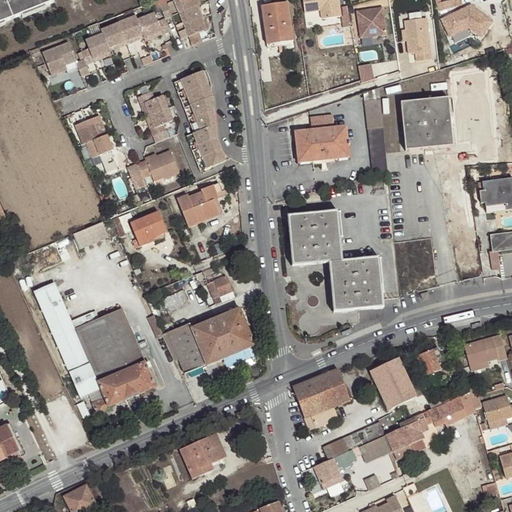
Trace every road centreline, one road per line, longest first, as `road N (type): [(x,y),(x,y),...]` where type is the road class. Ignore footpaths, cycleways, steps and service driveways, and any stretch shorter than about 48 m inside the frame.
road 1 (tertiary): [(251,124),(275,379)]
road 2 (tertiary): [(275,379),(450,314),(511,303)]
road 3 (tertiary): [(72,474),(275,379)]
road 4 (residential): [(0,319),(72,474)]
road 5 (unknown): [(262,227),(133,263),(122,275),(127,292)]
road 6 (residential): [(395,77),(251,124)]
road 7 (unknown): [(198,415),(127,292)]
road 8 (residential): [(110,87),(239,33)]
